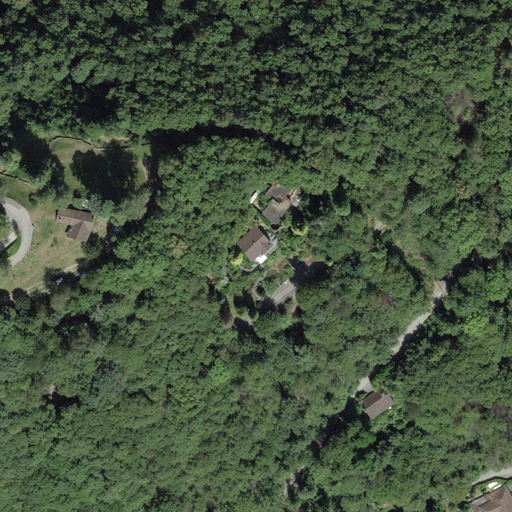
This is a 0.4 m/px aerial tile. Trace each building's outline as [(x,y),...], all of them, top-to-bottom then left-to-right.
[(302,169),(289,159),(265,192),(272,197),(261,211),(274,221),(292,197),(285,191),(302,169)] [(93,210),(58,205),(55,221),(70,223),(66,234),(86,239),(91,227),(93,210)] [(273,239),(254,220),(247,227),(250,229),(237,242),(252,257),(261,249),(262,250),(273,239)] [(394,399),(384,384),(361,399),(371,414),(394,399)] [(511,511),(511,495),(506,484),(487,495),(489,499),(478,505),(482,511),(496,511),(498,511),(497,511),(511,511)]
